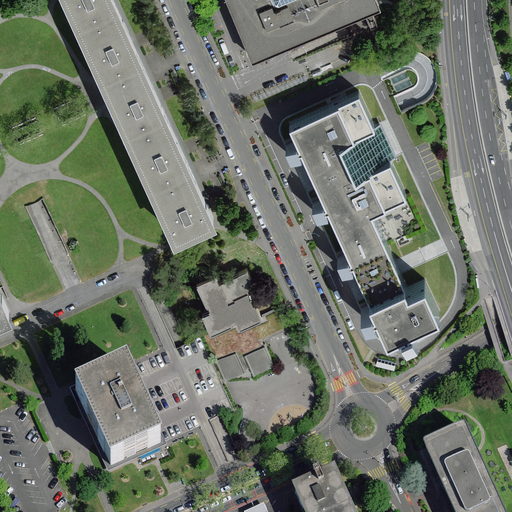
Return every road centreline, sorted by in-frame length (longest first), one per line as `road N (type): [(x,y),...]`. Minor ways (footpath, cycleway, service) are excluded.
road 1 (tertiary): [(356,404),(176,0)]
road 2 (primary): [(454,0),(463,111),(511,300)]
road 3 (primary): [(511,221),(488,116),(475,0)]
road 4 (tertiary): [(341,420),(316,440),(161,511)]
road 5 (tertiary): [(217,511),(355,446)]
road 6 (residential): [(0,334),(137,273)]
